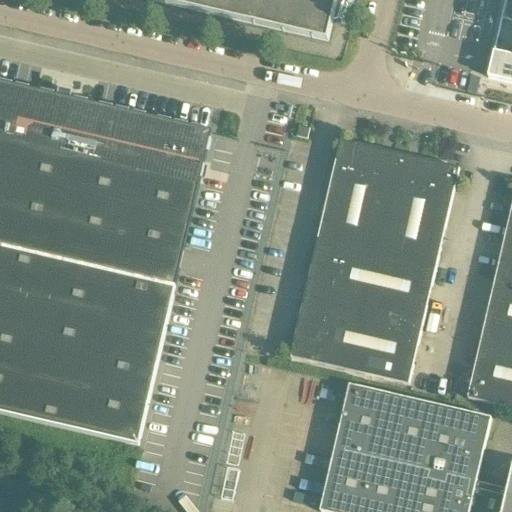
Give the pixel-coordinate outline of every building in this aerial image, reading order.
[(139,0),(328,43),(337,0),(139,0)] [(511,0),(430,0),(429,5),(511,23),(511,58),(507,57),(501,83),(511,84),(511,0)] [(0,415),(139,448),(212,134),(0,84),(0,415)] [(310,130),(303,128),(299,128),(297,138),(308,141),(310,130)] [(409,387),(443,243),(460,171),(341,143),(291,360),(409,387)] [(511,410),(511,211),(468,401),(511,410)] [(511,511),(511,475),(509,491),(477,484),(492,421),(350,388),(348,397),(342,395),(333,433),(339,435),(321,511),(470,511),(476,491),(507,498),(503,511),(511,511)]
